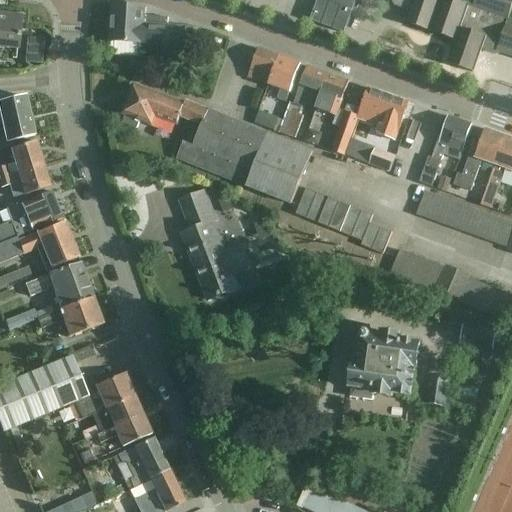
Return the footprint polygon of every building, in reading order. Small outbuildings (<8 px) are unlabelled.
[(317,0),(311,18),(345,31),(356,0),(317,0)] [(511,0),(396,0),(401,9),(408,12),(405,23),(406,23),(405,24),(455,41),(448,63),(449,64),(448,64),(473,73),(474,72),(475,73),(483,48),(511,57),(511,21),(509,20),(511,9),(511,0)] [(188,48),(189,28),(167,27),(167,19),(145,17),(145,10),(113,8),(111,43),(142,45),(188,48)] [(0,47),(17,49),(21,17),(0,15),(0,47)] [(28,40),(26,64),(42,65),(44,41),(28,40)] [(248,79),(269,86),(279,57),(258,50),(248,79)] [(279,57),(269,86),(281,90),(278,99),(286,102),(289,93),(290,93),(300,64),(279,57)] [(303,105),(316,109),(328,74),(307,67),(297,96),(294,106),(292,112),(300,115),(302,108),(303,105)] [(356,126),(359,119),(359,117),(339,110),(343,101),(342,101),(349,82),(328,74),(316,109),(344,119),(343,121),(356,126)] [(178,125),(180,118),(201,127),(193,147),(184,144),(177,160),(291,206),(313,154),(268,135),(187,102),(185,105),(135,87),(125,115),(126,116),(123,125),(138,130),(142,120),(153,124),(156,116),(178,125)] [(359,117),(359,119),(385,129),(381,140),(394,145),(399,133),(409,103),(369,89),(359,117)] [(25,99),(0,104),(0,150),(12,147),(11,143),(34,137),(25,99)] [(258,119),(256,124),(275,131),(279,118),(261,111),(258,119)] [(292,112),(284,135),(296,139),(300,126),(304,116),(300,115),(292,112)] [(429,159),(420,185),(428,187),(432,189),(447,147),(463,153),(473,125),(450,117),(440,145),(438,144),(432,160),(429,159)] [(343,121),(332,152),(345,157),(346,157),(349,146),(352,136),(356,126),(343,121)] [(300,126),(296,139),(308,143),(312,130),(300,126)] [(482,161),(496,166),(506,137),(486,130),(482,144),(475,142),(470,157),(464,176),(458,174),(454,186),(472,192),(482,161)] [(496,166),(489,186),(482,206),(491,209),(504,174),(500,172),(501,168),(511,171),(511,139),(506,137),(496,166)] [(0,178),(43,166),(36,142),(11,150),(15,164),(0,168),(0,178)] [(346,157),(345,157),(355,161),(359,149),(349,146),(346,157)] [(396,157),(376,149),(370,166),(390,173),(396,157)] [(0,186),(1,189),(9,186),(13,199),(25,195),(25,196),(50,189),(43,166),(0,178),(0,186)] [(442,176),(437,190),(441,191),(446,193),(451,180),(442,176)] [(308,216),(318,194),(307,189),(297,212),(308,216)] [(232,275),(250,268),(242,247),(224,254),(212,224),(217,222),(205,192),(181,201),(192,230),(183,234),(209,301),(237,290),(232,275)] [(0,251),(19,243),(17,239),(63,220),(51,193),(6,211),(11,222),(0,226),(0,251)] [(417,216),(429,221),(437,197),(426,193),(417,216)] [(229,200),(215,194),(223,214),(233,210),(229,200)] [(320,221),(329,198),(318,194),(308,216),(320,221)] [(429,221),(440,225),(449,201),(437,197),(429,221)] [(331,225),(340,203),(329,198),(320,221),(331,225)] [(449,201),(440,225),(452,229),(460,205),(449,201)] [(342,230),(351,207),(340,203),(331,225),(342,230)] [(452,229),(463,233),(472,210),(460,205),(452,229)] [(353,234),(362,212),(351,207),(342,230),(353,234)] [(472,210),(463,233),(475,237),(483,214),(472,210)] [(364,239),(370,224),(373,216),(362,212),(353,234),(364,239)] [(475,237),(486,241),(495,218),(483,214),(475,237)] [(251,216),(252,237),(264,236),(264,216),(251,216)] [(486,241),(497,245),(506,222),(495,218),(486,241)] [(508,251),(509,251),(511,241),(511,224),(506,222),(497,245),(509,249),(508,251)] [(372,251),(381,229),(370,224),(364,239),(361,246),(372,251)] [(0,264),(23,255),(24,256),(38,250),(47,273),(79,260),(64,225),(19,243),(0,251),(0,264)] [(381,229),(372,251),(383,256),(393,233),(381,229)] [(391,275),(403,279),(412,256),(401,252),(391,275)] [(403,279),(414,284),(423,261),(412,256),(403,279)] [(414,284),(425,289),(435,266),(423,261),(414,284)] [(60,313),(93,299),(91,295),(81,265),(49,277),(49,278),(25,286),(30,298),(46,292),(45,289),(52,287),(61,311),(59,312),(60,313)] [(436,293),(447,269),(446,268),(446,270),(435,266),(425,289),(436,293)] [(28,267),(0,278),(0,288),(31,276),(28,267)] [(437,292),(448,296),(458,273),(447,269),(436,293),(437,293),(437,292)] [(458,302),(459,303),(469,278),(458,273),(448,296),(459,301),(458,302)] [(459,303),(470,307),(480,284),(469,280),(469,278),(459,303)] [(480,284),(470,307),(481,312),(491,289),(480,284)] [(481,312),(493,316),(502,293),(491,289),(481,312)] [(511,301),(511,297),(502,293),(493,316),(504,321),(511,301)] [(93,299),(60,313),(60,314),(38,323),(41,331),(56,325),(58,319),(61,317),(70,339),(103,325),(93,299)] [(460,346),(505,352),(507,325),(492,323),(492,321),(486,320),(486,319),(472,316),(473,314),(470,313),(470,312),(450,307),(448,326),(462,328),(460,346)] [(34,311),(6,322),(10,332),(38,320),(34,311)] [(410,395),(418,343),(399,340),(400,336),(382,334),(381,338),(370,336),(366,331),(359,335),(364,341),(361,362),(355,361),(351,387),(353,387),(351,397),(373,400),(374,392),(392,395),(393,393),(410,395)] [(135,399),(125,376),(86,393),(71,359),(0,389),(0,426),(3,435),(5,434),(15,456),(26,452),(16,430),(75,404),(82,421),(106,411),(135,399)] [(445,406),(449,378),(432,376),(428,403),(445,406)] [(106,411),(110,422),(99,427),(102,435),(143,418),(135,399),(106,411)] [(102,435),(98,437),(97,437),(100,445),(117,438),(122,449),(151,437),(143,418),(102,435)] [(95,428),(82,433),(86,442),(97,437),(98,437),(95,428)] [(142,467),(161,457),(153,440),(113,460),(117,467),(125,463),(129,472),(141,466),(142,467)] [(90,452),(80,456),(84,466),(85,467),(94,463),(90,452)] [(150,483),(169,473),(161,457),(142,467),(141,466),(129,472),(134,481),(126,485),(129,493),(150,483)] [(169,473),(150,483),(155,492),(145,497),(152,511),(172,511),(185,506),(169,473)] [(121,487),(112,491),(115,498),(124,493),(121,487)] [(366,511),(313,488),(303,509),(309,511),(366,511)] [(93,495),(81,500),(86,510),(97,505),(93,495)]
